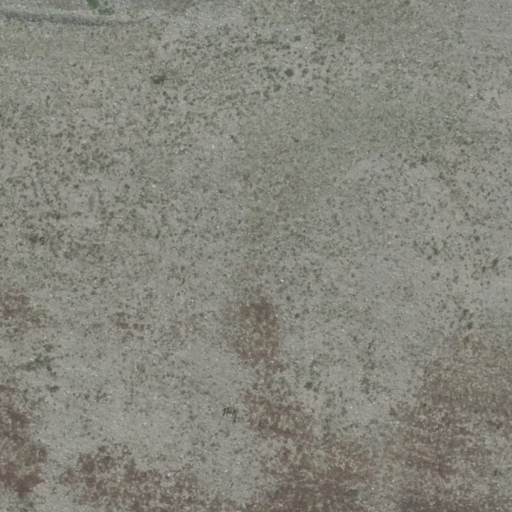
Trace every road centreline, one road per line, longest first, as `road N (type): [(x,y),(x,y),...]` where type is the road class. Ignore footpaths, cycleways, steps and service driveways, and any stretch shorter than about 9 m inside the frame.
road 1 (track): [(511,73),(128,0)]
road 2 (track): [(45,511),(0,311)]
